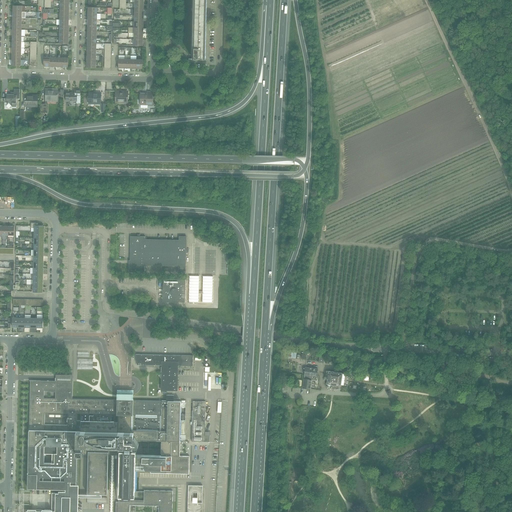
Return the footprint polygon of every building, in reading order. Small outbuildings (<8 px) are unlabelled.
[(192,58),(194,58),(194,59),(194,62),(200,62),(200,59),(205,59),(204,59),(204,51),(205,51),(206,7),(194,7),(193,58),(192,58)] [(174,47),(174,59),(183,59),(183,47),(174,47)] [(20,89),(14,89),(14,95),(7,94),(6,98),(5,98),(4,102),(7,102),(7,103),(9,103),(9,102),(12,106),(16,106),(16,99),(20,99),(20,94),(20,89)] [(52,91),(46,91),(45,101),(57,101),(58,90),(52,89),(52,91)] [(80,90),(75,90),(75,93),(66,93),(66,100),(77,101),(77,103),(80,103),(80,90)] [(116,91),(115,100),(115,103),(119,103),(119,102),(127,102),(127,103),(128,93),(121,93),(121,91),(116,91)] [(141,94),(140,100),(140,107),(141,107),(141,105),(148,105),(148,106),(152,106),(153,92),(147,92),(147,94),(145,94),(141,94)] [(101,93),(96,93),(89,93),(89,102),(96,102),(96,104),(101,104),(101,93)] [(33,96),(26,96),(25,98),(25,99),(25,107),(37,107),(38,95),(33,95),(33,96)] [(34,228),(34,232),(44,232),(44,226),(38,226),(38,223),(31,223),(31,228),(34,228)] [(145,236),(130,236),(130,244),(131,244),(131,262),(131,264),(130,264),(129,272),(144,272),(145,265),(178,266),(178,271),(186,271),(187,237),(179,237),(179,240),(145,239),(145,236)] [(190,276),(189,302),(198,303),(199,276),(190,276)] [(203,277),(202,303),(212,303),(213,277),(203,277)] [(177,302),(180,302),(185,302),(186,280),(163,279),(163,287),(165,287),(164,300),(177,300),(177,302)] [(175,366),(191,366),(192,356),(142,354),(136,354),(135,354),(137,365),(164,365),(164,369),(166,371),(162,375),(162,391),(166,391),(177,391),(177,369),(175,369),(175,368),(175,367),(175,366)] [(305,367),(303,388),(310,389),(312,376),(317,376),(317,372),(318,372),(318,371),(318,369),(305,367)] [(327,384),(340,385),(342,373),(329,371),(327,384)] [(88,492),(106,493),(107,454),(117,455),(116,492),(118,497),(120,502),(116,501),(115,511),(172,511),(173,491),(144,490),(144,491),(135,491),(136,470),(151,470),(151,473),(189,474),(190,454),(179,454),(180,450),(181,407),(186,407),(186,400),(176,400),(176,401),(173,401),(173,395),(174,395),(166,395),(166,401),(162,401),(132,400),(131,400),(131,404),(119,404),(119,399),(118,399),(118,400),(72,399),(73,381),(68,381),(68,383),(63,382),(63,381),(30,380),(28,488),(63,489),(63,491),(59,491),(59,493),(52,493),(52,499),(51,510),(44,510),(42,510),(42,511),(39,511),(36,511),(36,510),(36,509),(35,509),(29,509),(28,509),(28,510),(27,511),(77,511),(79,485),(76,485),(77,457),(77,454),(82,454),(83,454),(83,453),(83,454),(84,455),(85,455),(85,454),(89,454),(88,492)] [(206,402),(193,401),(192,441),(210,442),(210,432),(205,432),(206,402)] [(202,511),(203,485),(189,485),(188,511),(202,511)]
